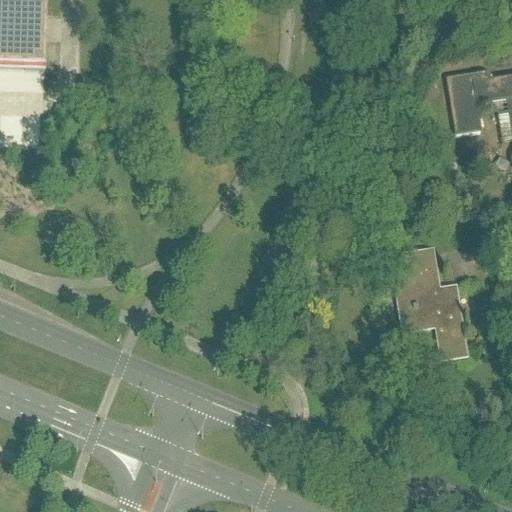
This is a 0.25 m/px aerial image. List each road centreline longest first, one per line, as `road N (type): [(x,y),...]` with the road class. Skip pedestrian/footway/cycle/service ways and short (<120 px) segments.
road 1 (secondary): [(475,511),(189,395)]
road 2 (secondary): [(189,395),(0,318)]
road 3 (secondary): [(0,391),(153,454)]
road 4 (secondary): [(182,466),(294,511)]
